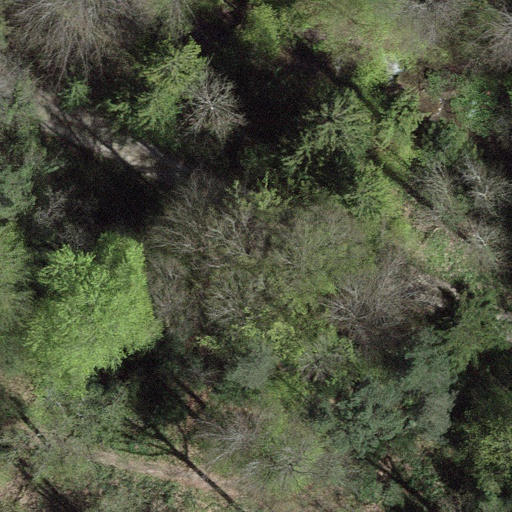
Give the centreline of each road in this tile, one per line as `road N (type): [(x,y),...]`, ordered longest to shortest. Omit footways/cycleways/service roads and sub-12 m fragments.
road 1 (track): [(0,97),(511,325)]
road 2 (track): [(0,434),(337,511)]
